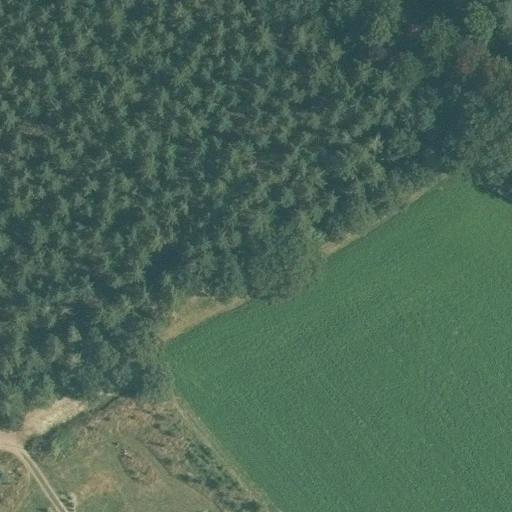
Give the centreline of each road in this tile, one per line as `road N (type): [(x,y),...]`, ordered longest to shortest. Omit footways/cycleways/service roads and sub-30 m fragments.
road 1 (track): [(0,434),(295,244)]
road 2 (track): [(511,94),(319,0)]
